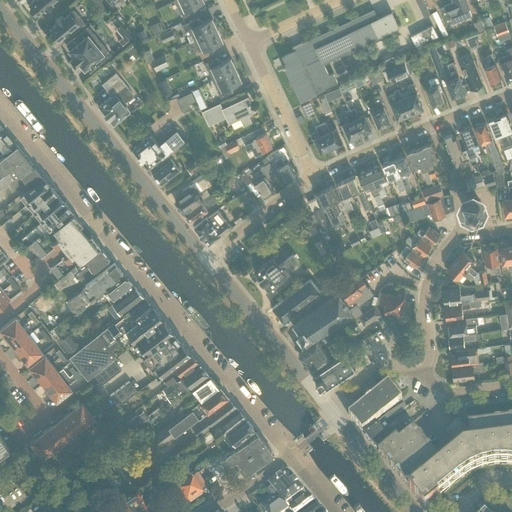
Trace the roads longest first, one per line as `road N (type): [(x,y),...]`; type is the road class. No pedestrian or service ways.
road 1 (residential): [(288,456),(95,222)]
road 2 (tertiary): [(207,259),(22,37)]
road 3 (residential): [(313,178),(511,93)]
road 4 (tertiary): [(330,409),(207,259)]
road 5 (residential): [(421,377),(430,356),(428,274),(464,234)]
road 6 (residential): [(313,178),(249,43)]
road 7 (residential): [(95,222),(0,109)]
road 8 (tertiary): [(416,511),(330,409)]
road 9 (residential): [(207,259),(313,178)]
